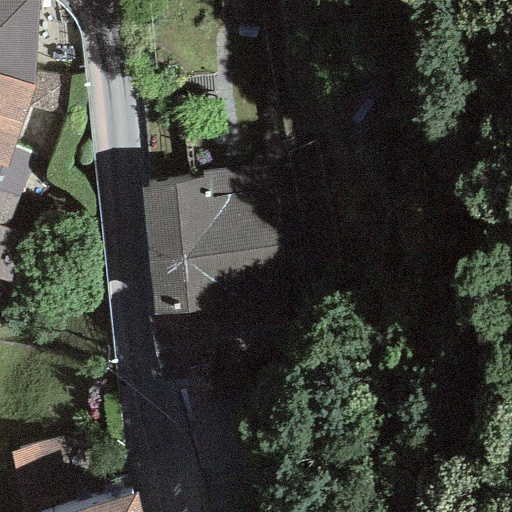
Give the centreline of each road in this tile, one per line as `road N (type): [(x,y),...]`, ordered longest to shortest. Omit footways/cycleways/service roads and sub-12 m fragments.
road 1 (tertiary): [(162,426),(140,330),(101,0)]
road 2 (unclassified): [(162,426),(205,424),(220,438),(239,511)]
